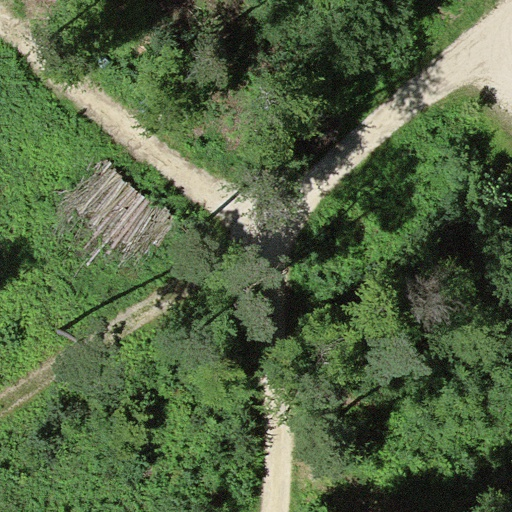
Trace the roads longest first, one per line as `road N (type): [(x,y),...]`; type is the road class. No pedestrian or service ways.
road 1 (track): [(511,30),(256,229),(269,277),(274,511)]
road 2 (track): [(0,18),(256,229)]
road 3 (track): [(0,417),(256,229)]
